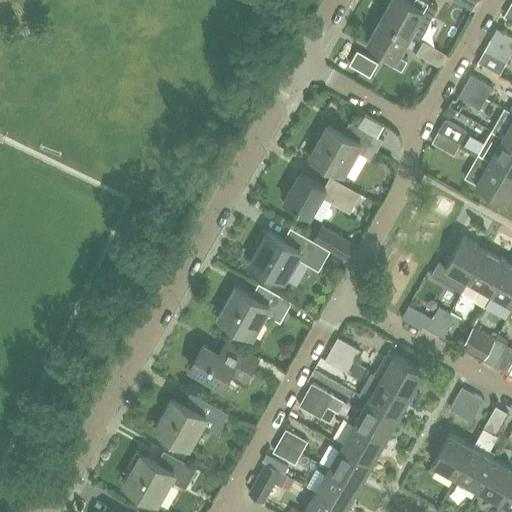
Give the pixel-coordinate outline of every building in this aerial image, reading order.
[(407,0),(389,0),(381,16),(410,33),(423,10),(432,15),(437,6),(426,0),(412,0),(411,2),(407,0)] [(457,0),(472,8),(477,0),(457,0)] [(398,55),(410,33),(381,16),(368,40),(385,49),(380,58),(401,70),(407,59),(398,55)] [(511,35),(497,27),(490,39),(511,51),(511,35)] [(500,73),(511,51),(490,39),(478,61),(500,73)] [(440,66),(447,53),(424,40),(416,52),(440,66)] [(360,69),(368,74),(371,75),(379,61),(358,49),(350,63),(360,69)] [(471,73),(464,84),(486,97),(493,86),(471,73)] [(480,108),(486,97),(464,84),(458,95),(480,108)] [(445,118),(438,131),(460,144),(467,131),(445,118)] [(511,119),(503,136),(502,137),(511,142),(511,119)] [(371,160),(383,139),(357,124),(350,136),(328,123),(310,153),(343,172),(356,151),(371,160)] [(503,136),(491,129),(477,153),(489,160),(511,173),(511,142),(502,137),(503,136)] [(454,153),(460,144),(438,131),(432,141),(454,153)] [(511,190),(511,173),(489,160),(476,184),(506,201),(511,190)] [(349,211),(359,193),(335,179),(330,188),(300,171),(284,199),(310,214),(321,195),(349,211)] [(357,244),(322,224),(313,238),(348,258),(357,244)] [(290,243),(267,230),(267,231),(263,228),(255,242),(259,245),(250,259),(284,278),(297,256),(311,264),(317,254),(325,259),(331,249),(323,245),(297,230),(290,243)] [(462,235),(454,249),(446,264),(445,265),(469,278),(486,249),(462,235)] [(486,249),(469,278),(463,290),(486,303),(492,291),(491,291),(509,261),(486,249)] [(492,291),(511,302),(511,262),(509,261),(491,291),(492,291)] [(280,321),(292,300),(266,286),(259,298),(236,285),(219,315),(252,334),(264,312),(280,321)] [(427,326),(438,332),(450,311),(439,305),(427,326)] [(449,339),(462,317),(450,311),(438,332),(449,339)] [(483,359),(496,336),(475,324),(462,347),(483,359)] [(338,336),(332,347),(354,360),(360,349),(338,336)] [(483,359),(497,366),(509,344),(496,336),(483,359)] [(245,380),(258,357),(227,340),(220,352),(203,343),(191,366),(222,383),(228,371),(245,380)] [(347,371),(354,360),(332,347),(325,359),(347,371)] [(374,372),(381,376),(381,375),(411,393),(425,369),(395,352),(394,353),(389,350),(387,354),(385,352),(374,372)] [(398,415),(411,393),(381,375),(381,376),(368,398),(398,415)] [(334,394),(312,381),(306,392),(328,405),(334,394)] [(306,392),(299,404),(330,421),(337,410),(328,405),(306,392)] [(472,420),(484,398),(473,392),(461,414),(472,420)] [(216,433),(229,411),(202,396),(195,409),(173,397),(156,427),(189,445),(200,424),(216,433)] [(358,417),(348,412),(346,416),(355,421),(356,421),(385,438),(398,415),(368,398),(358,417)] [(496,405),(483,427),(473,445),(456,476),(479,489),(496,458),(487,452),(497,434),(495,433),(507,411),(496,405)] [(356,421),(355,421),(343,444),(373,461),(385,438),(356,421)] [(286,427),(279,439),(302,451),(308,440),(286,427)] [(432,462),(456,476),(473,445),(450,431),(432,462)] [(279,439),(273,450),(295,463),(302,451),(279,439)] [(373,461),(343,444),(330,467),(360,484),(373,461)] [(186,488),(197,468),(171,453),(164,465),(136,449),(127,464),(133,468),(124,482),(158,501),(170,479),(186,488)] [(286,463),(267,452),(263,459),(282,470),(286,463)] [(479,489),(503,502),(511,485),(511,466),(496,458),(479,489)] [(289,474),(266,462),(249,492),(264,501),(275,482),(282,486),(289,474)] [(330,467),(317,490),(347,507),(360,484),(330,467)] [(511,485),(503,502),(511,507),(511,485)] [(343,511),(347,507),(317,490),(303,511),(343,511)]
